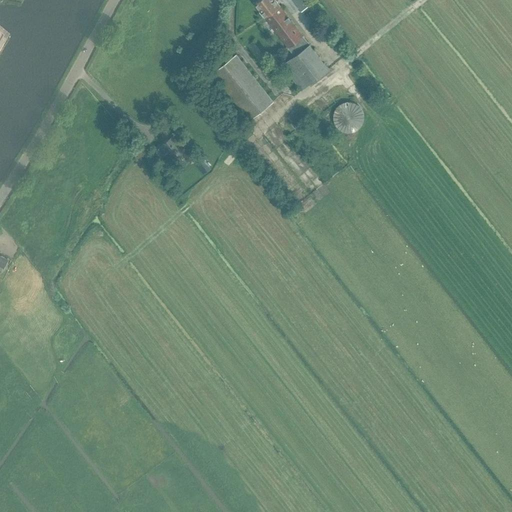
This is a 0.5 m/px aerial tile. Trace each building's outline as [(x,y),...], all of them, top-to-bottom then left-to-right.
[(302,91),(329,70),(275,0),(259,0),(254,4),(294,56),(282,66),(302,91)] [(292,0),(301,11),(310,5),(305,0),(292,0)] [(250,121),(273,103),(236,55),(206,79),(213,88),(219,83),(250,121)] [(359,129),(360,128),(361,126),(362,125),(363,123),(364,121),(364,119),(364,117),(364,115),(364,113),(363,111),(362,109),(360,107),(359,106),(357,104),(356,104),(354,103),(352,102),(351,102),(349,102),(347,102),(345,102),(343,103),(341,104),(340,105),(338,106),(336,108),(335,110),(334,112),(334,114),(333,116),(333,118),(333,119),(334,121),(334,123),(335,124),(336,126),(337,127),(338,129),(340,130),(342,131),(344,132),(346,133),(348,133),(350,133),(352,132),(354,132),(356,131),(358,130),(359,129)] [(184,148),(173,135),(173,134),(162,143),(163,145),(158,148),(164,155),(168,152),(173,157),(184,148)] [(203,174),(211,168),(203,158),(195,165),(203,174)]
